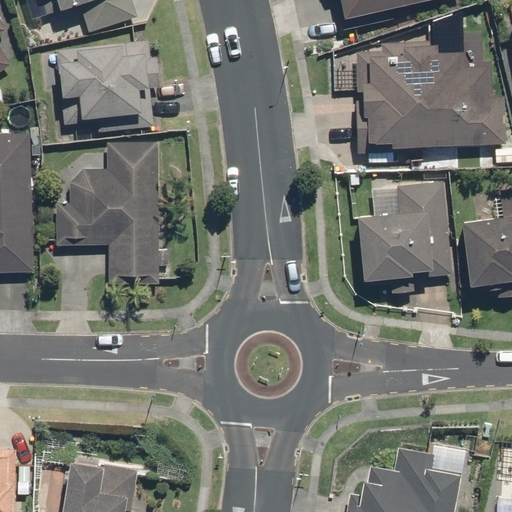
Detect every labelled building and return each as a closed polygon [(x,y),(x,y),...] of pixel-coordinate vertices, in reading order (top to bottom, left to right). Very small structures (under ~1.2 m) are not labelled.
[(20,0),(27,20),(76,4),(85,33),(136,17),(130,0),(20,0)] [(332,0),(340,30),(364,25),(362,17),(438,0),(332,0)] [(15,46),(0,22),(0,72),(10,66),(2,54),(15,46)] [(350,53),(353,154),(504,149),(503,98),(488,98),(487,67),(461,67),(461,53),(436,53),(435,40),(378,42),(378,52),(350,53)] [(145,41),(52,50),(60,127),(153,117),(150,89),(157,88),(154,58),(147,59),(145,41)] [(0,274),(32,273),(28,133),(0,134),(0,274)] [(157,286),(156,142),(104,143),(104,169),(80,169),(66,185),(67,204),(53,204),(54,247),(105,247),(106,286),(157,286)] [(450,276),(441,181),(368,188),(371,216),(351,218),(358,284),(379,282),(380,296),(411,293),(410,280),(450,276)] [(511,187),(497,190),(501,218),(455,223),(464,295),(492,292),(493,299),(511,296),(511,187)] [(511,511),(511,441),(497,441),(493,511),(511,511)] [(345,493),(341,511),(452,511),(464,450),(429,444),(427,453),(393,446),(389,469),(363,464),(360,481),(355,480),(352,494),(345,493)] [(0,511),(12,511),(14,449),(0,448),(0,511)] [(128,511),(135,470),(61,459),(53,511),(128,511)]
